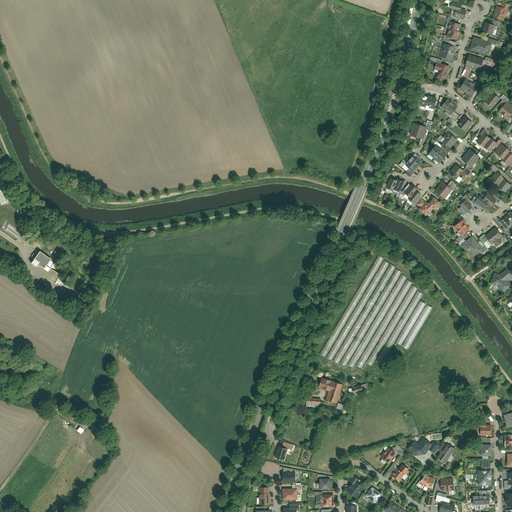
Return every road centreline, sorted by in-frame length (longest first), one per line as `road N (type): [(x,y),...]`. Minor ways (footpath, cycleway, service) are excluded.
road 1 (secondary): [(398,81),(225,511)]
road 2 (residential): [(425,511),(355,461),(341,477),(341,511)]
